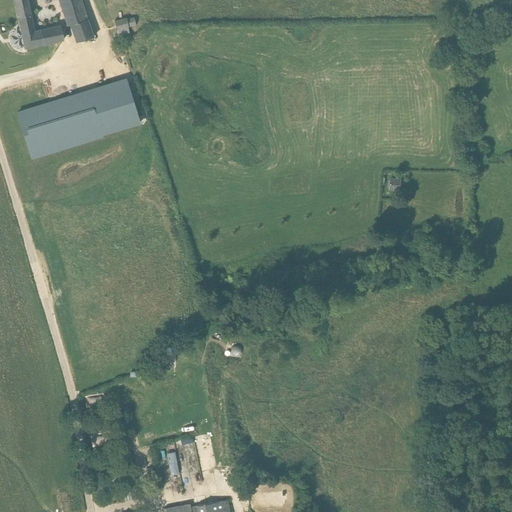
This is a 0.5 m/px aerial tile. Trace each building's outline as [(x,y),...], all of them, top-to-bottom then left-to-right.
[(78,41),(94,36),(80,0),(14,0),(25,49),(57,43),(64,41),(60,26),(35,31),(27,0),(60,0),(68,23),(71,22),(78,41)] [(118,37),(130,34),(128,27),(136,25),(134,18),(127,19),(126,18),(115,21),(118,37)] [(34,159),(86,141),(137,124),(114,54),(72,68),(86,109),(62,117),(24,129),(34,159)] [(390,180),(388,190),(400,191),(400,181),(390,180)] [(229,511),(227,500),(190,507),(189,504),(164,508),(164,511),(229,511)]
